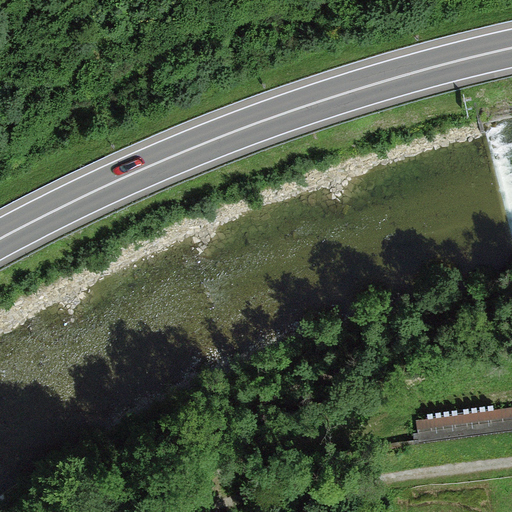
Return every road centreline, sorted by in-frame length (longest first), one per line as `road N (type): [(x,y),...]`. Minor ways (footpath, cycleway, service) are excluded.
road 1 (trunk): [(511,49),(229,133),(0,239)]
road 2 (track): [(511,464),(269,493),(208,511)]
